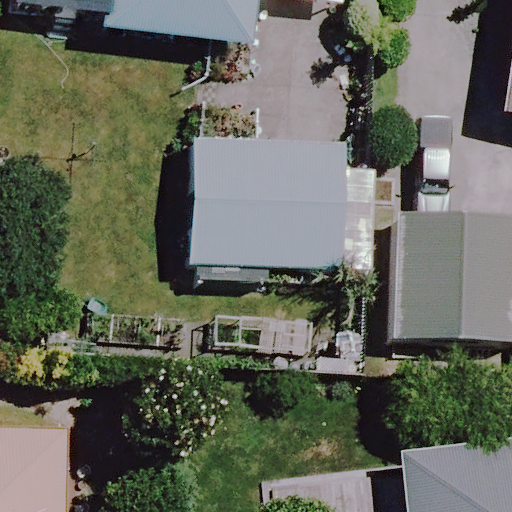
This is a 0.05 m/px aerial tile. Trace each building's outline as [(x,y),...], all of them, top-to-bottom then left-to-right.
[(251,0),(7,0),(5,29),(246,52),(251,0)] [(511,23),(503,131),(511,132),(511,23)] [(347,163),(198,155),(191,288),(339,296),(347,163)] [(506,353),(509,234),(390,231),(388,351),(506,353)] [(58,511),(60,447),(0,445),(0,511),(58,511)] [(511,511),(511,454),(395,467),(399,511),(511,511)]
